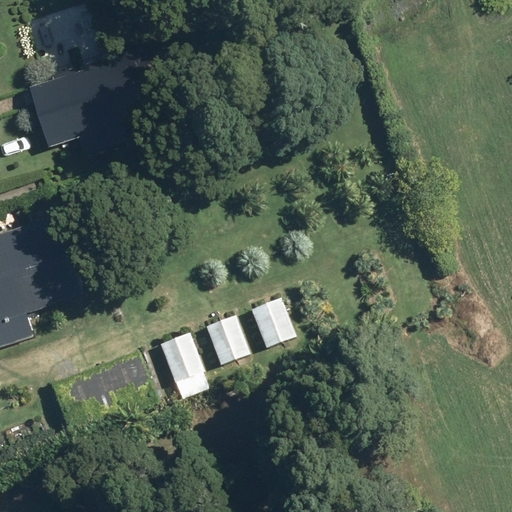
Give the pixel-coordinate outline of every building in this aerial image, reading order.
[(130,57),(29,89),(47,147),(92,133),(97,148),(118,141),(114,128),(148,117),(130,57)] [(50,220),(0,235),(0,348),(35,337),(27,314),(75,299),(50,220)] [(281,297),(250,311),(267,349),(298,335),(281,297)] [(234,315),(205,327),(221,366),(250,354),(234,315)] [(188,333),(159,345),(182,400),(211,389),(188,333)] [(143,348),(50,381),(68,434),(162,401),(143,348)]
